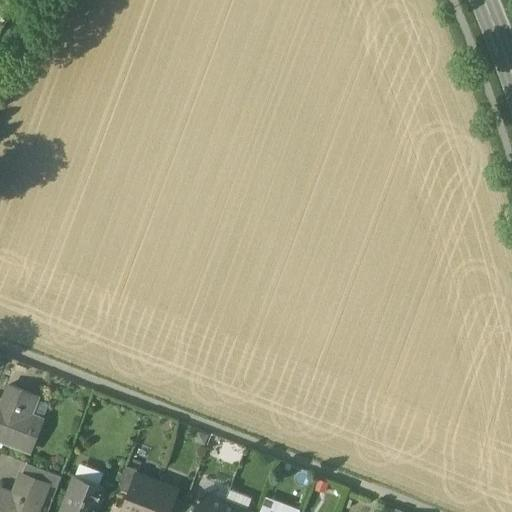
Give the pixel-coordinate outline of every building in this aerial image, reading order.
[(34,394),(8,384),(0,405),(0,435),(31,448),(41,423),(25,416),(34,394)] [(62,476),(28,463),(23,475),(47,484),(57,488),(62,476)] [(138,470),(126,465),(117,488),(128,492),(136,472),(137,472),(138,470)] [(137,472),(136,472),(128,492),(120,511),(144,511),(157,480),(137,472)] [(23,475),(15,494),(1,488),(0,490),(0,511),(35,511),(47,484),(23,475)] [(95,511),(105,487),(75,475),(60,511),(95,511)] [(157,480),(144,511),(167,511),(173,498),(177,488),(157,480)] [(219,511),(224,500),(201,491),(195,506),(193,511),(219,511)] [(180,511),(184,502),(173,498),(167,511),(180,511)] [(246,511),(248,509),(224,500),(219,511),(246,511)] [(184,502),(180,511),(193,511),(195,506),(184,502)]
